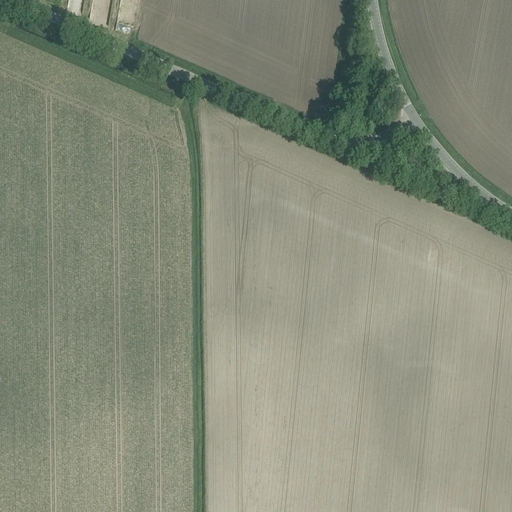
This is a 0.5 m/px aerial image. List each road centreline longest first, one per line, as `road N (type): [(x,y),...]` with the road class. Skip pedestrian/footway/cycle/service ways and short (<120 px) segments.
road 1 (unclassified): [(28,0),(352,148),(413,114)]
road 2 (unclassified): [(511,214),(455,171),(413,114)]
road 3 (unclassified): [(413,114),(377,0)]
